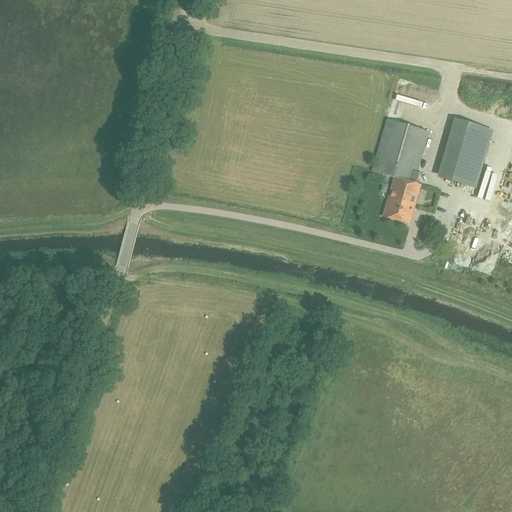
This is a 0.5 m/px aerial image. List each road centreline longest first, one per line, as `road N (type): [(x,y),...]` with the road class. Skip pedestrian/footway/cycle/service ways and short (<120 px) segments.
road 1 (unclassified): [(34,511),(122,271),(178,0)]
road 2 (track): [(122,271),(367,318),(511,372)]
road 3 (track): [(136,210),(177,231),(366,270),(511,323)]
road 4 (track): [(405,330),(363,303),(262,276),(162,263),(122,271)]
road 5 (track): [(0,229),(134,219)]
